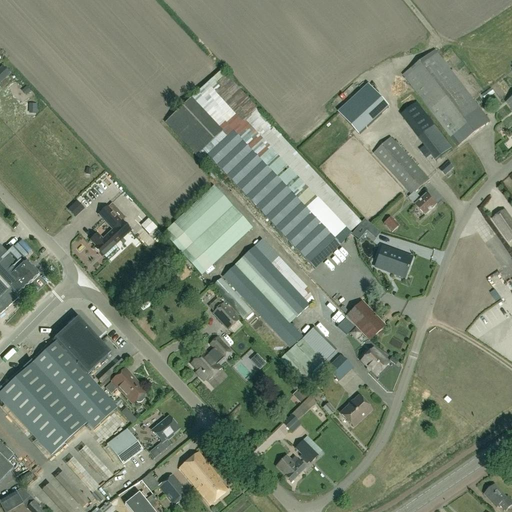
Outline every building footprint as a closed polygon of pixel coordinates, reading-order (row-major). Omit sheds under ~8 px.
[(402,76),(457,147),(490,122),(436,50),(402,76)] [(240,125),(242,123),(347,235),(361,222),(255,109),(225,75),(212,87),(216,92),(213,96),(240,125)] [(388,108),(368,85),(338,112),(359,135),(388,108)] [(206,156),(314,269),(337,249),(340,246),(232,131),(226,136),(191,99),(165,123),(201,161),(206,156)] [(453,149),(417,103),(400,115),(436,162),(453,149)] [(408,198),(415,206),(425,216),(436,206),(427,195),(422,200),(416,193),(430,180),(391,138),(373,154),(411,196),(408,198)] [(454,168),(449,162),(439,170),(445,176),(454,168)] [(205,272),(211,266),(251,229),(232,208),(213,187),(166,231),(205,272)] [(82,200),(73,207),(77,212),(86,205),(82,200)] [(98,234),(90,241),(95,247),(94,248),(103,258),(104,257),(108,261),(119,251),(115,246),(116,246),(115,246),(131,232),(123,223),(108,206),(98,216),(112,231),(107,236),(103,240),(98,234)] [(7,227),(11,223),(0,209),(0,221),(1,220),(7,227)] [(511,240),(511,221),(504,211),(493,219),(501,231),(504,236),(510,243),(511,240)] [(147,226),(155,219),(151,214),(143,221),(147,226)] [(387,218),(394,228),(400,224),(393,214),(387,218)] [(363,220),(358,226),(364,231),(369,225),(363,220)] [(356,241),(360,236),(354,231),(350,236),(356,241)] [(0,246),(0,314),(19,298),(17,296),(40,275),(26,261),(19,267),(0,246)] [(254,247),(241,260),(296,319),(310,306),(271,264),(254,247)] [(402,258),(381,250),(374,267),(405,278),(412,258),(403,255),(402,258)] [(303,337),(291,324),(289,325),(234,266),(222,278),(290,350),(303,337)] [(346,316),(345,317),(355,328),(369,343),(386,327),(362,301),(349,313),(346,316)] [(240,321),(224,303),(212,314),(228,332),(240,321)] [(342,306),(340,309),(346,316),(349,313),(342,306)] [(33,364),(0,393),(0,401),(38,443),(47,453),(50,457),(87,424),(93,431),(117,408),(88,376),(111,355),(104,347),(102,348),(83,328),(85,326),(78,319),(51,343),(52,343),(55,340),(56,342),(33,364)] [(310,376),(336,350),(315,329),(280,361),(305,389),(314,380),(310,376)] [(232,352),(218,337),(209,345),(213,350),(221,358),(223,360),(232,352)] [(373,349),(361,362),(376,377),(389,364),(373,349)] [(206,381),(207,382),(221,369),(216,363),(221,358),(213,350),(208,355),(205,352),(191,365),(197,372),(195,373),(204,382),(206,381)] [(339,383),(353,368),(340,356),(326,370),(339,383)] [(265,365),(261,360),(255,366),(259,370),(265,365)] [(144,400),(144,394),(145,393),(136,383),(137,383),(126,371),(105,389),(111,395),(117,389),(132,405),(135,402),(137,403),(140,403),(143,402),(144,400)] [(316,392),(295,406),(301,414),(321,400),(316,392)] [(353,428),(371,410),(359,397),(340,415),(353,428)] [(333,400),(328,402),(332,409),(337,407),(333,400)] [(328,405),(323,410),(329,416),(334,412),(328,405)] [(291,415),(283,424),(290,431),(298,422),(291,415)] [(169,418),(152,432),(162,444),(179,430),(169,418)] [(143,451),(127,430),(107,445),(122,466),(143,451)] [(307,437),(303,441),(294,449),(301,456),(299,458),(307,465),(309,463),(310,464),(318,456),(322,452),(307,437)] [(0,482),(13,469),(7,463),(14,456),(0,442),(0,482)] [(179,470),(210,506),(227,492),(217,479),(219,478),(199,454),(179,470)] [(164,459),(167,464),(176,460),(173,455),(164,459)] [(275,467),(291,483),(306,468),(295,458),(291,461),(286,456),(275,467)] [(153,470),(145,476),(154,488),(162,482),(153,470)] [(32,478),(29,474),(20,480),(23,484),(32,478)] [(159,486),(157,487),(174,508),(189,495),(172,475),(159,486)] [(23,489),(45,511),(49,511),(26,486),(23,489)] [(101,486),(96,488),(101,498),(106,496),(101,486)] [(132,486),(123,492),(127,499),(137,492),(132,486)] [(494,486),(484,495),(496,508),(500,505),(505,511),(511,505),(511,501),(507,497),(506,498),(494,486)] [(128,502),(124,505),(129,511),(153,511),(150,508),(138,494),(128,502)] [(68,511),(73,511),(76,509),(65,498),(59,503),(68,511)] [(33,511),(44,511),(33,500),(27,505),(33,511)] [(99,511),(114,511),(115,511),(108,503),(98,511),(99,511)]
